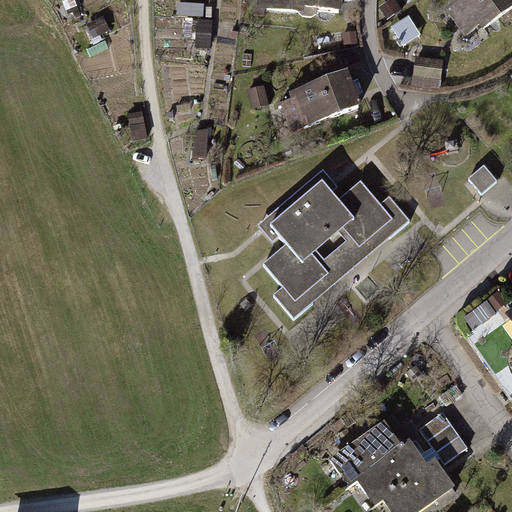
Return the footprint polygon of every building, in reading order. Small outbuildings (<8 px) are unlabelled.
[(290,14),(291,0),(258,0),(258,11),(290,14)] [(343,18),(344,0),(291,0),(290,14),(343,18)] [(394,0),(392,0),(380,9),(388,22),(403,12),(394,0)] [(511,15),(511,0),(458,0),(444,11),(469,46),(511,15)] [(409,17),(391,28),(404,48),(421,36),(409,17)] [(356,33),(343,35),(345,46),(358,44),(356,33)] [(444,62),(417,58),(413,87),(441,90),(444,62)] [(361,111),(348,76),(277,102),(290,137),(361,111)] [(483,167),(469,180),(483,196),(497,183),(483,167)] [(275,302),(294,324),(412,225),(391,201),(381,209),(363,187),(341,205),(325,187),(270,232),(287,252),(265,271),(285,294),(275,302)] [(249,299),(241,303),(245,311),(253,307),(249,299)] [(467,447),(442,414),(419,430),(444,464),(467,447)] [(400,447),(382,422),(330,461),(348,486),(356,480),(400,447)] [(409,441),(400,447),(356,480),(375,506),(381,501),(428,466),(409,441)] [(435,461),(428,466),(381,501),(389,511),(416,511),(453,485),(435,461)]
